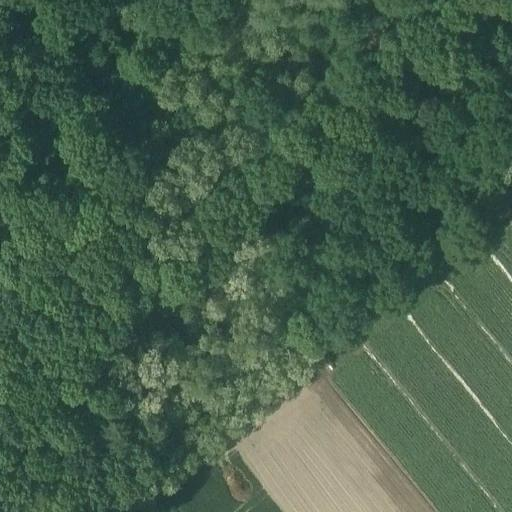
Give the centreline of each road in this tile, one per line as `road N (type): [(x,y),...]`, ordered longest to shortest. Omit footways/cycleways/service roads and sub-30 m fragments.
road 1 (track): [(119,511),(511,193)]
road 2 (track): [(353,322),(199,196),(122,96),(83,20)]
